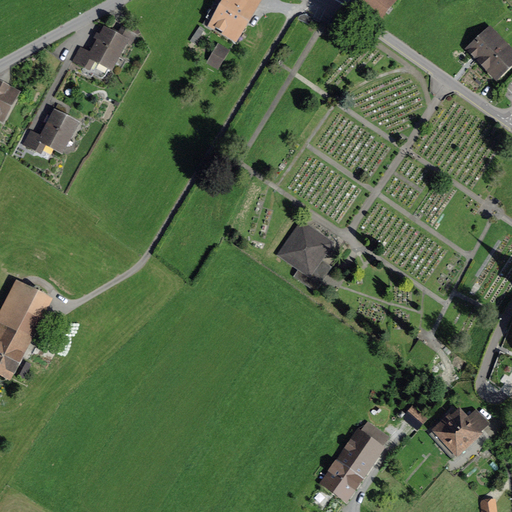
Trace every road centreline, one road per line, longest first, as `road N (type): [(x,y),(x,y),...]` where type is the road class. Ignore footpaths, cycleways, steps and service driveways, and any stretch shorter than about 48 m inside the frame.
road 1 (residential): [(506,121),(335,7)]
road 2 (residential): [(119,0),(0,65)]
